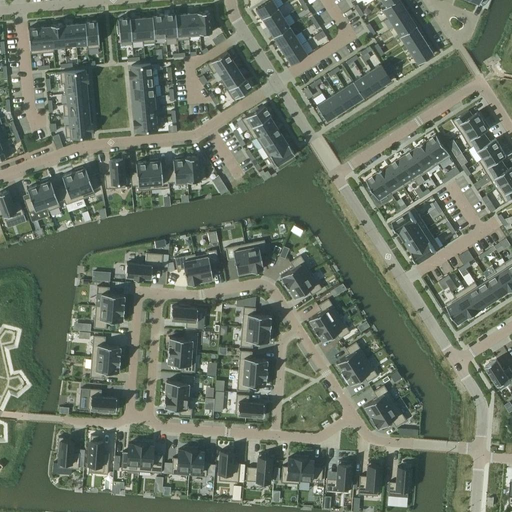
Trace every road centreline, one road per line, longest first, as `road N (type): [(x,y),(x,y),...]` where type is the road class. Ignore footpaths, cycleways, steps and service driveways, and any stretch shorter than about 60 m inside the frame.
road 1 (residential): [(276,82),(194,136),(83,146),(0,177)]
road 2 (residential): [(335,174),(456,363)]
road 3 (residential): [(335,174),(481,82)]
road 4 (residential): [(298,330),(266,285),(159,292)]
road 5 (residential): [(159,292),(138,291),(128,418)]
road 6 (residential): [(351,422),(373,441),(480,449)]
road 7 (residential): [(149,420),(159,292)]
road 8 (residential): [(149,420),(274,436)]
